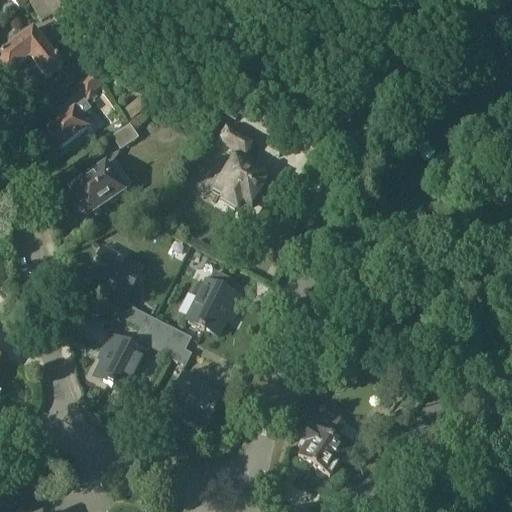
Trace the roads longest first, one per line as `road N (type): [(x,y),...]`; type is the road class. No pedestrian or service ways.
road 1 (unclassified): [(262,463),(344,176),(416,0)]
road 2 (residential): [(72,444),(26,203),(0,140)]
road 3 (unclassified): [(353,511),(395,474),(511,320)]
